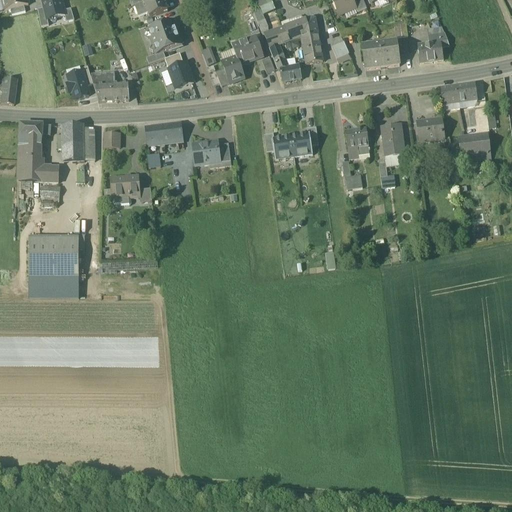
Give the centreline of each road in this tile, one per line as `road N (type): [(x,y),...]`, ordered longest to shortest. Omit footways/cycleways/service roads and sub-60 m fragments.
road 1 (track): [(511,508),(185,480)]
road 2 (secondary): [(511,63),(216,108)]
road 3 (secondary): [(216,108),(0,116)]
